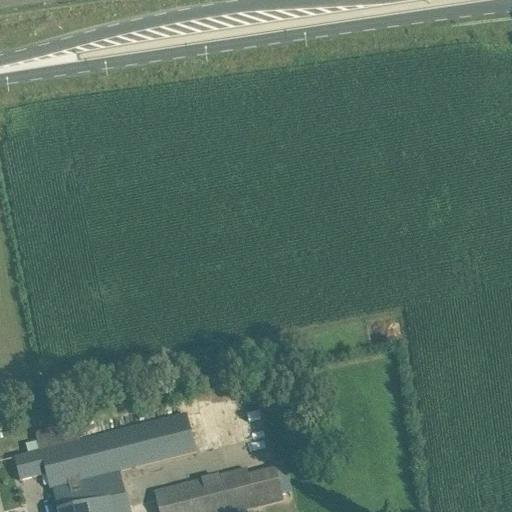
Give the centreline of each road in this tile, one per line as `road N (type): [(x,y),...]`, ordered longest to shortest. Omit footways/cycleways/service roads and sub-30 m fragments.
road 1 (primary): [(0,74),(511,3)]
road 2 (primary): [(298,0),(140,22),(0,62)]
